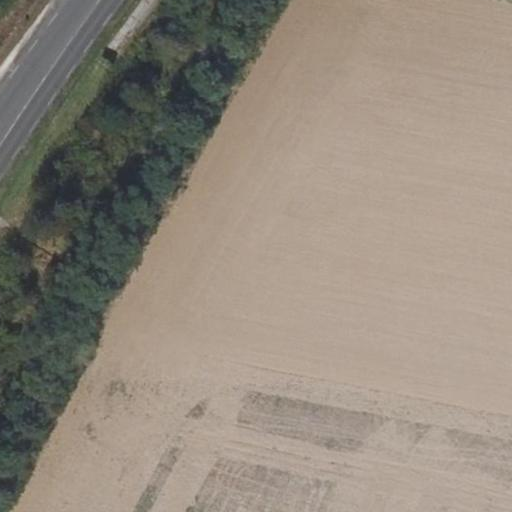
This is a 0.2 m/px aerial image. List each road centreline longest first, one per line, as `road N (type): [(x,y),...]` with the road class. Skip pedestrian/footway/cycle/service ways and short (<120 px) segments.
road 1 (unknown): [(27,511),(263,87)]
road 2 (primary): [(102,0),(0,140)]
